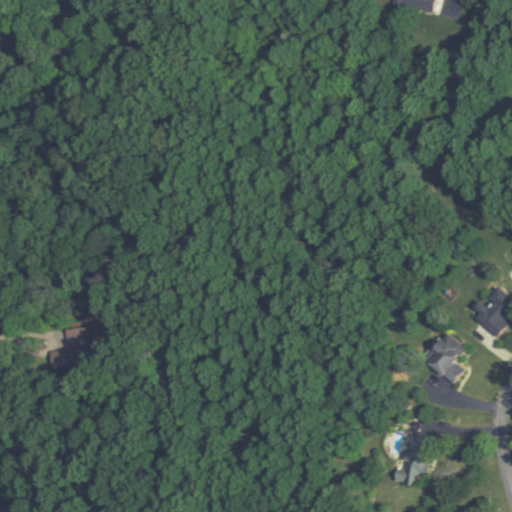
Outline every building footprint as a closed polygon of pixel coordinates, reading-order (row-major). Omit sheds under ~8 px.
[(392,0),(393,2),(434,12),(436,0),(392,0)] [(482,302),(478,298),(471,305),(478,312),(474,317),(493,334),(511,312),(511,298),(498,285),(482,302)] [(465,348),(448,331),(423,357),(450,383),(464,369),(454,359),(465,348)] [(83,349),(56,347),(55,368),(81,369),(83,349)] [(421,485),(425,438),(404,436),(401,467),(394,467),(392,482),(421,485)]
